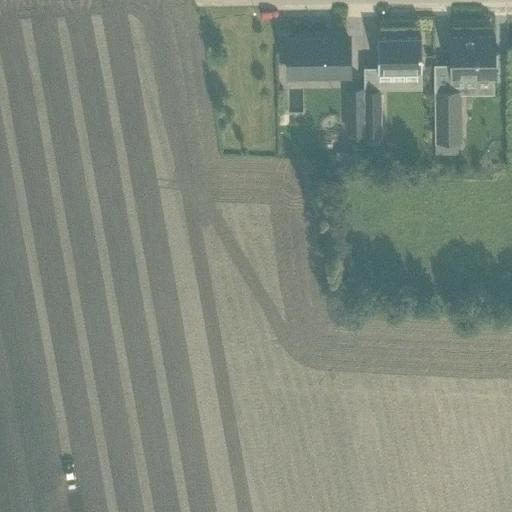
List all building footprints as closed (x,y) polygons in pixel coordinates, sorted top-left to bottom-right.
[(496,35),(450,36),(450,77),(496,76),(496,35)] [(348,36),(287,37),(288,56),(301,56),(302,73),(348,73),(348,36)] [(377,71),(421,71),(421,36),(377,37),(377,71)] [(364,132),(380,132),(379,87),(363,88),(364,132)] [(363,88),(346,88),(346,132),(364,132),(363,88)] [(460,89),(433,89),(434,137),(434,141),(460,141),(460,89)]
